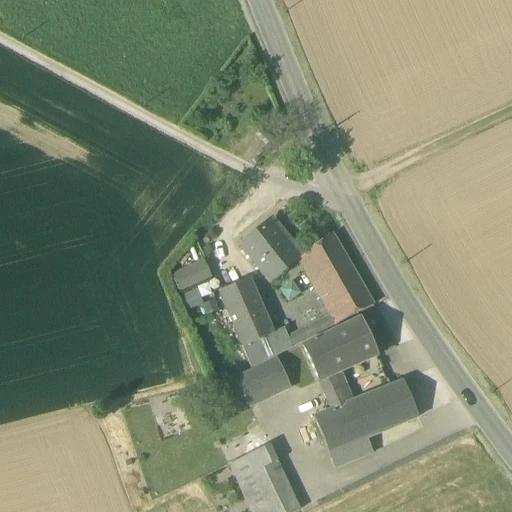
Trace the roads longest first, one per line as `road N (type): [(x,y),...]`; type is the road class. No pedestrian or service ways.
road 1 (residential): [(341,191),(300,196),(0,40)]
road 2 (secondary): [(341,191),(424,333),(511,453)]
road 3 (secondary): [(261,0),(341,191)]
road 4 (track): [(341,191),(511,111)]
